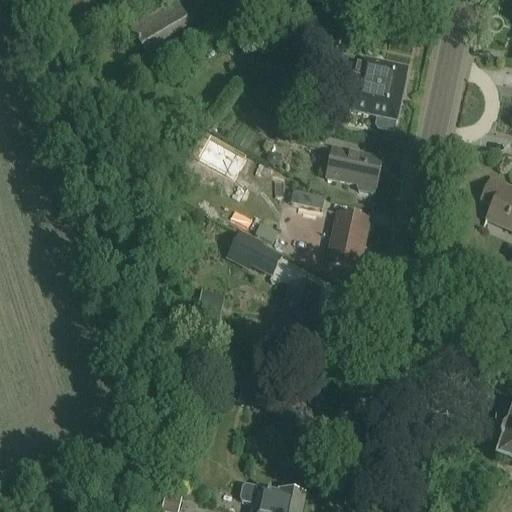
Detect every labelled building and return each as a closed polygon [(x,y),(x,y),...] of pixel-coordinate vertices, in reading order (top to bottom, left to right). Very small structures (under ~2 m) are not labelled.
[(165,11),(160,2),(125,23),(145,57),(191,29),(176,4),(165,11)] [(374,66),(330,58),(327,72),(355,78),(348,112),(364,115),(363,117),(377,120),(376,129),(378,132),(390,135),(393,132),(395,124),(397,124),(407,72),(374,65),(374,66)] [(323,131),(292,126),(288,146),(319,152),(323,131)] [(210,133),(198,155),(235,175),(247,153),(210,133)] [(383,163),(333,152),(327,182),(358,188),(358,192),(360,195),(373,197),(375,195),(376,192),(377,192),(383,163)] [(511,190),(490,181),(481,202),(493,207),(486,222),(511,233),(511,190)] [(324,201),(286,192),(283,204),(322,213),(324,201)] [(369,224),(337,217),(326,270),(358,276),(369,224)] [(282,260),(240,237),(228,259),(270,282),(282,260)] [(319,293),(290,286),(282,323),(298,327),(293,351),(319,357),(321,352),(336,355),(339,345),(344,342),(340,338),(343,326),(326,322),(327,317),(315,315),(319,293)] [(224,299),(200,295),(196,317),(220,321),(224,299)] [(511,424),(511,427),(507,426),(504,428),(501,436),(502,440),(506,442),(500,460),(511,464),(511,424)] [(256,492),(245,489),(242,492),(240,502),(242,506),(252,508),(251,511),(301,511),(304,498),(278,493),(277,494),(256,490),(256,492)]
